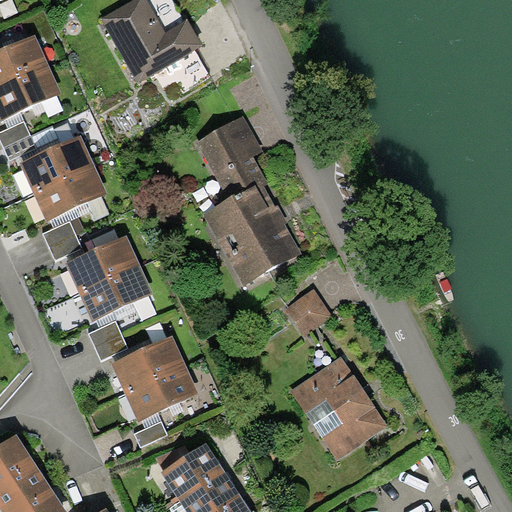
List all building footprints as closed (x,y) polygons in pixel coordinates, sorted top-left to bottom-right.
[(147,0),(136,0),(101,19),(137,84),(203,48),(188,20),(166,33),(147,0)] [(4,52),(0,53),(0,89),(48,67),(39,47),(35,38),(30,40),(4,52)] [(48,67),(0,89),(0,120),(2,123),(32,109),(61,95),(48,67)] [(244,118),(197,143),(229,202),(262,184),(264,187),(268,185),(254,158),(263,153),(244,118)] [(0,133),(0,140),(10,162),(37,150),(24,123),(0,133)] [(50,152),(21,165),(34,194),(94,166),(85,147),(81,138),(76,139),(50,152)] [(94,166),(34,194),(48,223),(78,209),(107,195),(94,166)] [(229,202),(204,216),(244,287),(302,255),(285,226),(288,224),(284,216),(278,206),(275,208),(264,187),(262,184),(229,202)] [(70,223),(43,235),(55,261),(82,249),(70,223)] [(96,252),(67,265),(81,295),(140,267),(131,247),(127,238),(123,240),(96,252)] [(140,267),(81,295),(94,323),(125,309),(154,295),(140,267)] [(333,317),(315,290),(286,310),(305,336),(333,317)] [(116,322),(88,335),(101,362),(128,349),(116,322)] [(142,352),(112,365),(126,395),(186,367),(177,347),(172,338),(168,340),(142,352)] [(341,358),(291,391),(337,461),(388,428),(364,392),(341,358)] [(186,367),(126,395),(139,424),(170,409),(199,396),(186,367)] [(168,436),(161,422),(134,434),(140,448),(168,436)] [(0,447),(0,486),(35,465),(27,452),(17,436),(0,447)] [(162,474),(180,502),(225,472),(217,459),(207,445),(162,474)] [(0,486),(0,509),(1,511),(17,511),(52,491),(43,476),(35,465),(0,486)] [(180,502),(186,511),(220,511),(242,498),(233,485),(225,472),(180,502)] [(52,491),(17,511),(65,511),(59,503),(52,491)] [(220,511),(251,511),(242,498),(220,511)]
